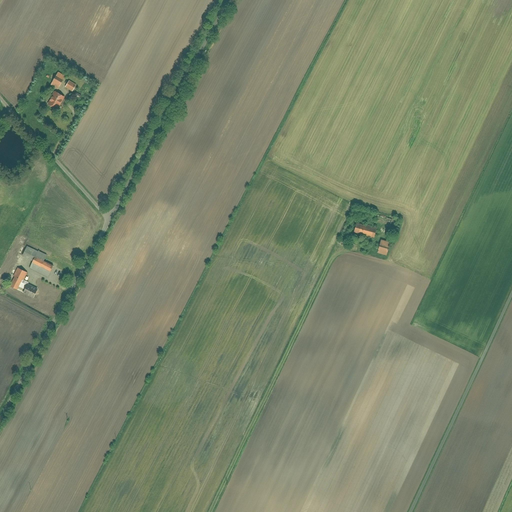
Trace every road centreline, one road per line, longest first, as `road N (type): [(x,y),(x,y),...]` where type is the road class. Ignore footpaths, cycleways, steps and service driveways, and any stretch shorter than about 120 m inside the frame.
road 1 (unclassified): [(229,0),(110,221)]
road 2 (unclassified): [(110,221),(0,420)]
road 3 (unclassified): [(110,221),(0,97)]
